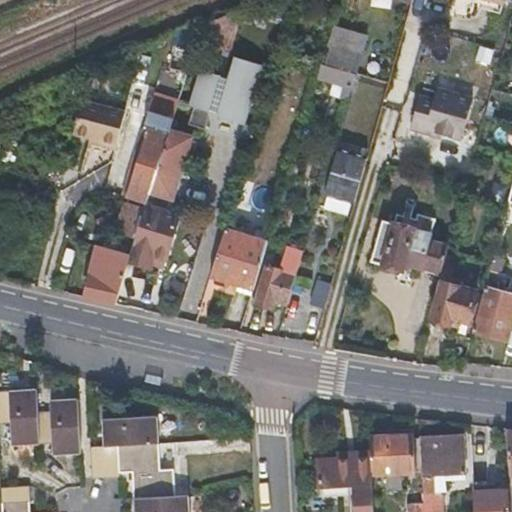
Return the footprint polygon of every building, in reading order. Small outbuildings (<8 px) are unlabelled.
[(243,8),(201,26),(196,40),(230,50),(243,8)] [(202,19),(174,31),(167,67),(186,73),(196,40),(201,26),(202,19)] [(332,46),(326,65),(345,70),(356,74),(363,55),(332,46)] [(227,79),(200,70),(189,106),(193,107),(187,125),(205,130),(209,115),(244,126),(262,67),(233,59),(227,79)] [(321,63),(318,77),(345,85),(342,94),(350,96),(356,74),(345,70),(326,65),(321,63)] [(411,129),(430,135),(431,130),(440,133),(462,139),(473,99),(438,89),(435,102),(420,98),(411,129)] [(125,111),(83,99),(74,131),(91,135),(90,141),(116,148),(125,111)] [(151,127),(130,197),(147,202),(151,190),(151,189),(162,152),(168,130),(172,116),(150,109),(145,126),(151,127)] [(339,148),(325,195),(351,203),(365,156),(339,148)] [(162,152),(151,189),(171,195),(181,157),(162,152)] [(119,233),(136,238),(145,207),(127,201),(119,233)] [(136,238),(131,255),(129,260),(148,266),(152,253),(165,257),(174,227),(151,220),(152,216),(175,224),(179,213),(147,202),(145,207),(136,238)] [(441,273),(446,254),(449,243),(429,237),(432,225),(396,215),(394,223),(383,220),(371,260),(403,269),(406,262),(441,273)] [(225,229),(210,276),(254,289),(264,255),(268,241),(225,229)] [(98,246),(83,295),(116,303),(129,260),(131,255),(98,246)] [(275,301),(287,305),(303,251),(288,246),(280,270),(267,266),(256,304),(273,309),(275,301)] [(441,273),(438,280),(442,282),(433,318),(450,323),(452,316),(469,322),(477,292),(450,284),(457,257),(446,254),(441,273)] [(310,303),(324,307),(331,283),(317,279),(310,303)] [(511,292),(485,285),(472,332),(506,342),(511,321),(511,292)] [(273,309),(285,313),(287,305),(275,301),(273,309)] [(36,390),(0,391),(0,423),(12,423),(13,445),(52,444),(53,455),(81,454),(78,400),(52,401),(53,411),(38,412),(36,390)] [(135,511),(189,511),(189,497),(175,497),(174,471),(159,471),(156,418),(102,420),(104,447),(90,447),(92,479),(121,477),(121,472),(133,472),(135,500),(135,511)] [(461,435),(419,437),(423,504),(423,511),(441,511),(441,494),(433,494),(433,476),(464,474),(461,435)] [(413,436),(369,438),(370,453),(371,475),(386,475),(386,490),(401,490),(400,474),(415,474),(413,436)] [(372,511),(371,475),(370,453),(354,454),(354,459),(336,459),(319,460),(320,488),(355,487),(355,511),(372,511)] [(1,488),(2,511),(29,511),(28,486),(1,488)] [(506,489),(473,490),(474,511),(507,511),(506,495),(506,489)]
